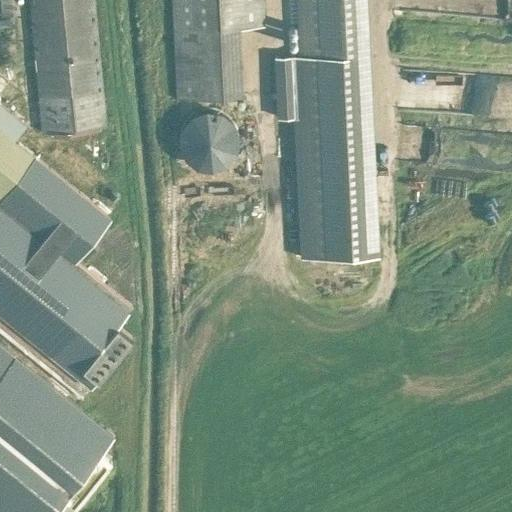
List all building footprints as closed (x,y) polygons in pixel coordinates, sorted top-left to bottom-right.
[(13,21),(11,0),(0,0),(0,6),(2,22),(13,21)] [(30,0),(43,130),(58,129),(106,124),(94,0),(30,0)] [(171,0),(176,96),(240,94),(236,25),(267,22),(265,0),(171,0)] [(295,0),(298,50),(273,51),(276,113),(292,112),(300,255),(375,252),(366,50),(364,0),(295,0)] [(0,312),(90,385),(91,386),(132,335),(117,323),(132,305),(74,258),(109,215),(99,206),(14,138),(26,123),(0,102),(0,312)] [(209,164),(211,164),(214,164),(216,163),(218,163),(221,162),(223,160),(225,159),(227,158),(229,156),(230,154),(232,152),(233,150),(234,148),(235,146),(236,144),(236,141),(237,139),(237,136),(237,134),(236,131),(236,129),(235,127),(234,125),(233,122),(232,120),(230,118),(229,117),(227,115),(225,113),(223,112),(221,111),(216,109),(214,109),(211,109),(209,108),(204,109),(202,109),(199,110),(197,111),(195,112),(193,113),(191,115),(189,117),(187,118),(186,120),(185,122),(184,125),(183,127),(182,129),(181,131),(181,134),(181,136),(181,139),(181,141),(182,144),(183,146),(184,148),(185,150),(186,152),(187,154),(189,156),(191,158),(193,159),(195,160),(197,162),(199,163),(202,163),(204,164),(206,164),(209,164)] [(0,511),(69,511),(112,460),(100,450),(113,435),(114,434),(75,403),(15,354),(3,344),(0,341),(0,511)]
